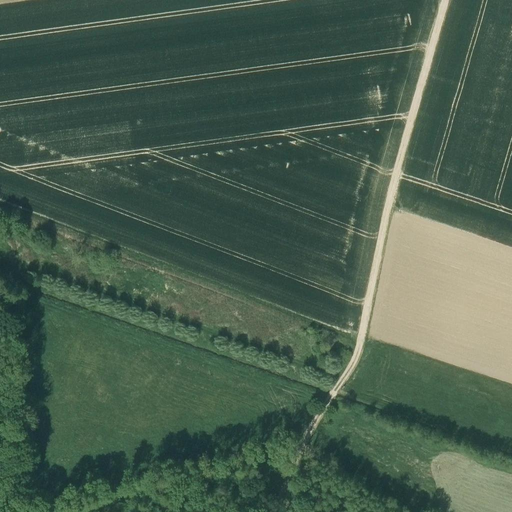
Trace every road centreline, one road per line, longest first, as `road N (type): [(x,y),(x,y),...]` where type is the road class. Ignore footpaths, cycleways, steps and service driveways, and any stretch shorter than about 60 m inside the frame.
road 1 (track): [(278,511),(357,355),(386,209),(444,0)]
road 2 (track): [(304,455),(83,511)]
